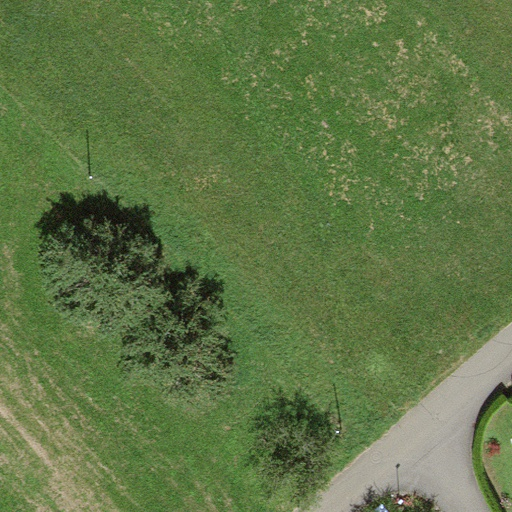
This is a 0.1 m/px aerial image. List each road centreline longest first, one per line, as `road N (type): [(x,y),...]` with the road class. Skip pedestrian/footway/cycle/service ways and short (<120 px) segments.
road 1 (residential): [(511,349),(420,433)]
road 2 (residential): [(420,433),(329,511)]
